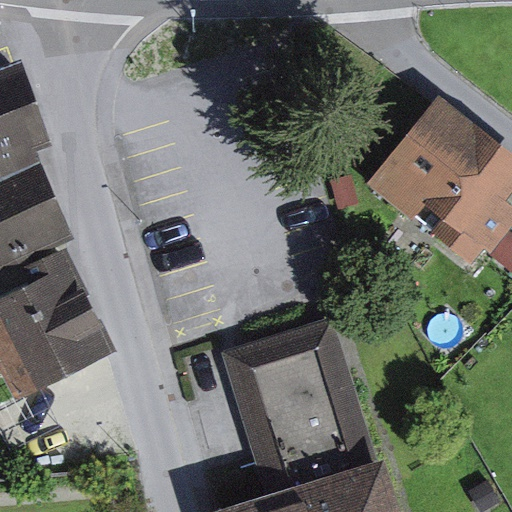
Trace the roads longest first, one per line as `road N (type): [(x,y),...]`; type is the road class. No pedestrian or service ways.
road 1 (residential): [(48,0),(170,511)]
road 2 (residential): [(358,0),(511,123)]
